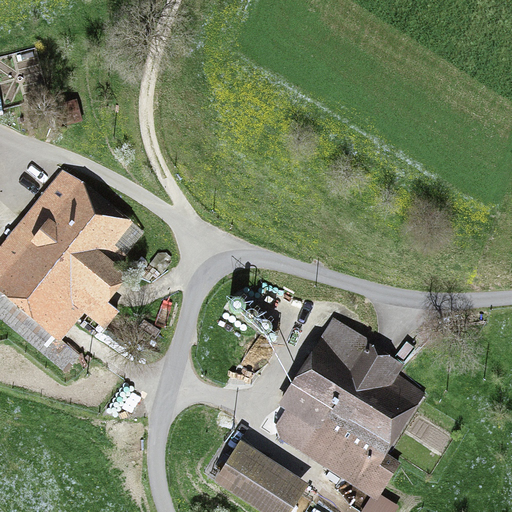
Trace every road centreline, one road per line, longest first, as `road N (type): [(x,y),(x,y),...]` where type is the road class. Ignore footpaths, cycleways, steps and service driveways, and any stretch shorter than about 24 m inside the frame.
road 1 (unclassified): [(210,246),(418,301),(511,297)]
road 2 (unclassified): [(210,246),(159,417),(156,462),(166,511)]
road 3 (track): [(210,246),(165,179),(147,129),(155,45),(173,0)]
